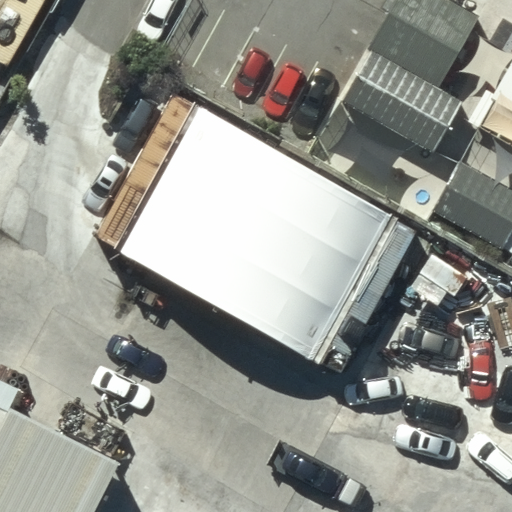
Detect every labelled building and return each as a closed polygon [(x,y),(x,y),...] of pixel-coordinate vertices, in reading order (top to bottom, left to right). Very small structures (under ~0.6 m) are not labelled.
[(369,48),(339,100),(433,154),(465,98),(438,83),(479,14),(455,0),(391,0),(365,46),(369,48)] [(490,42),(511,54),(511,63),(477,124),(511,144),(511,18),(505,15),(490,42)] [(511,233),(511,184),(459,157),(432,208),(505,246),(511,233)] [(312,351),(261,327),(235,384),(286,408),(312,351)] [(369,380),(316,355),(287,418),(341,442),(369,380)] [(78,412),(0,374),(0,496),(30,511),(78,412)] [(401,433),(373,388),(347,443),(388,462),(401,433)]
